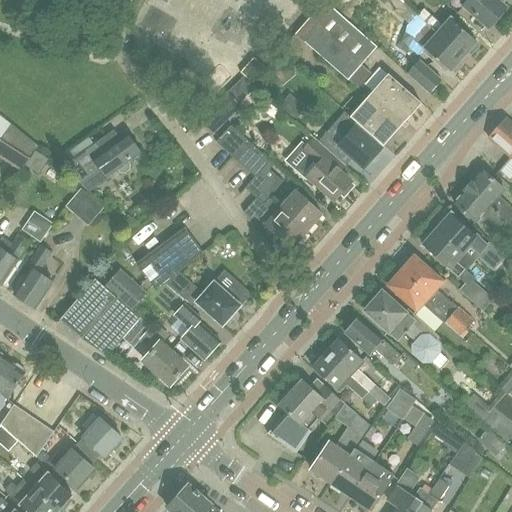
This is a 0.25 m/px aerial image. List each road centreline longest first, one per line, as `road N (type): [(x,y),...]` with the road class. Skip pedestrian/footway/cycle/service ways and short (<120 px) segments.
road 1 (residential): [(301,306),(114,43),(124,0)]
road 2 (secondary): [(301,306),(511,73)]
road 3 (residential): [(186,440),(0,310)]
road 4 (secondary): [(186,440),(301,306)]
road 5 (residential): [(294,511),(186,440)]
